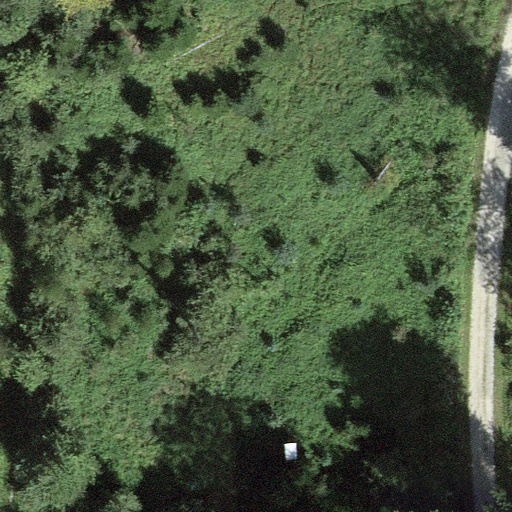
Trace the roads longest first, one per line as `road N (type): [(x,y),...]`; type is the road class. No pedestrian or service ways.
road 1 (track): [(511,118),(492,351),(499,511)]
road 2 (track): [(0,511),(14,249),(0,207)]
